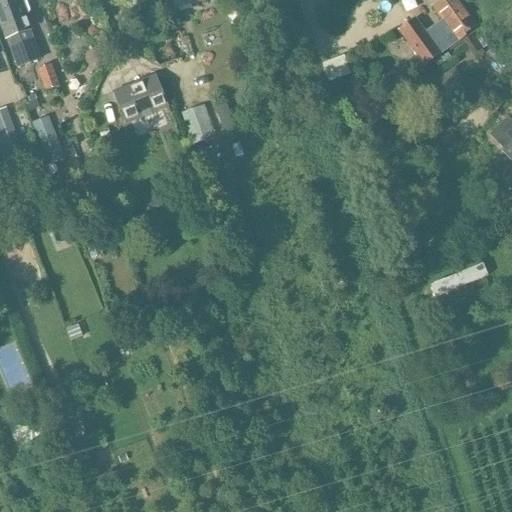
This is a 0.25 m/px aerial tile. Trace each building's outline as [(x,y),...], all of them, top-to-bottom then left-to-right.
[(0,0),(0,19),(7,38),(13,55),(18,68),(42,59),(34,38),(31,30),(27,18),(30,10),(27,1),(22,0),(0,0)] [(172,0),(175,10),(208,2),(207,0),(172,0)] [(443,21),(428,31),(418,17),(399,31),(423,66),(442,52),(466,36),(464,34),(477,25),(459,0),(443,0),(433,7),(443,21)] [(192,56),(188,32),(163,36),(167,60),(192,56)] [(472,56),(482,48),(472,35),(462,42),(472,56)] [(322,62),(328,81),(350,73),(344,55),(322,62)] [(38,70),(46,91),(60,86),(53,65),(38,70)] [(115,92),(128,124),(167,108),(155,76),(115,92)] [(330,82),(342,116),(360,110),(349,76),(330,82)] [(472,85),(460,98),(473,109),(485,96),(472,85)] [(216,108),(225,135),(237,131),(228,104),(216,108)] [(193,146),(216,138),(205,106),(182,114),(193,146)] [(8,108),(0,111),(0,170),(19,164),(18,159),(25,157),(8,108)] [(65,160),(49,117),(33,123),(49,166),(65,160)] [(511,122),(508,118),(490,136),(503,149),(511,140),(511,122)] [(386,123),(368,132),(375,147),(393,138),(386,123)] [(4,172),(0,173),(0,201),(1,201),(14,236),(26,232),(4,172)] [(146,203),(153,222),(179,212),(172,194),(146,203)] [(435,297),(488,276),(482,263),(430,285),(435,297)] [(84,438),(89,454),(107,447),(101,431),(84,438)]
